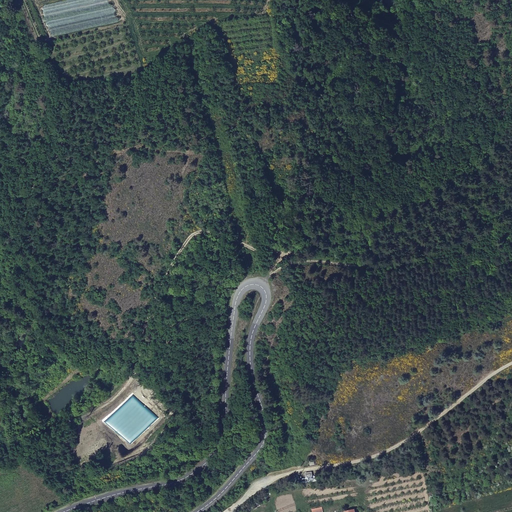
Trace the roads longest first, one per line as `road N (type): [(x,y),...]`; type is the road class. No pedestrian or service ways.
road 1 (secondary): [(198,511),(266,437),(250,366),(251,335),(266,300),(255,284),(235,302),(219,449),(184,478),(64,511)]
road 2 (track): [(115,0),(143,72),(111,112),(113,151),(144,145),(184,153),(180,197),(197,230)]
road 3 (track): [(259,286),(290,262),(417,258),(511,217)]
road 4 (track): [(322,467),(389,449),(511,365)]
